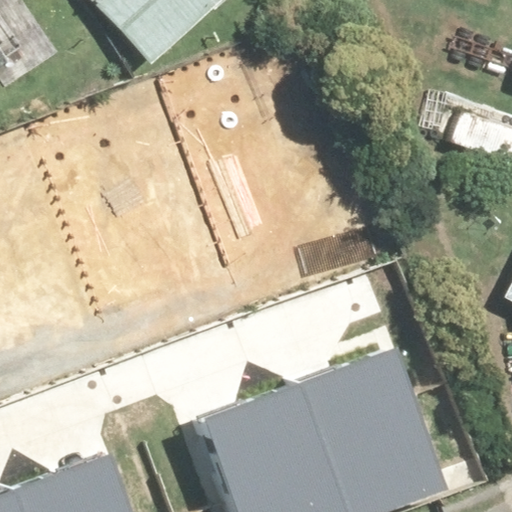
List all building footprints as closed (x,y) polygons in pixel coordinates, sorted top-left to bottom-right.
[(94,0),(154,64),(222,0),(94,0)] [(506,70),(422,27),(396,78),(480,121),(506,70)] [(183,160),(231,141),(204,71),(111,106),(152,217),(198,200),(183,160)] [(0,375),(94,338),(42,209),(0,225),(0,375)] [(511,294),(511,269),(503,290),(511,294)] [(191,408),(227,511),(320,511),(431,473),(384,340),(191,408)] [(0,479),(0,511),(124,511),(100,444),(0,479)]
